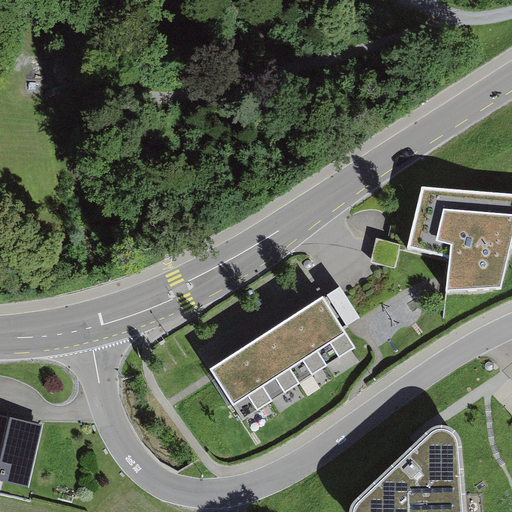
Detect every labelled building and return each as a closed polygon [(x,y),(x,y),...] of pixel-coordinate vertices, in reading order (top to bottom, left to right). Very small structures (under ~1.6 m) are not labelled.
[(511,186),(420,185),(406,249),(448,254),(448,280),(449,293),(503,290),(511,262),(511,186)] [(376,239),(371,263),(395,269),(401,245),(376,239)] [(322,267),(203,347),(239,399),(358,320),(322,267)] [(0,414),(0,481),(29,488),(44,425),(0,414)] [(441,423),(426,430),(350,503),(351,511),(466,511),(462,442),(454,429),(441,423)]
